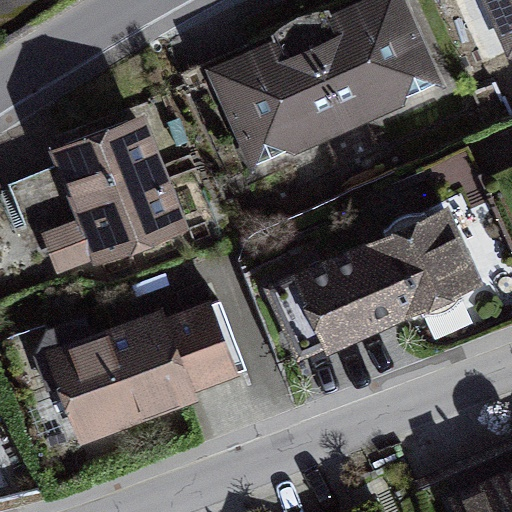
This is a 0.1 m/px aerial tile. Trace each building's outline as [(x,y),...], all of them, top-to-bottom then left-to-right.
[(419,0),(367,0),(316,21),(360,128),(457,88),(419,0)] [(511,0),(499,0),(511,29),(511,0)] [(316,21),(219,61),(264,168),(360,128),(316,21)] [(163,105),(65,140),(108,261),(206,226),(163,105)] [(453,204),(300,271),(333,346),(419,309),(422,316),(490,287),(453,204)] [(168,301),(48,345),(84,445),(204,401),(199,388),(244,372),(218,300),(173,316),(168,301)] [(472,511),(511,511),(511,474),(466,496),(472,511)]
